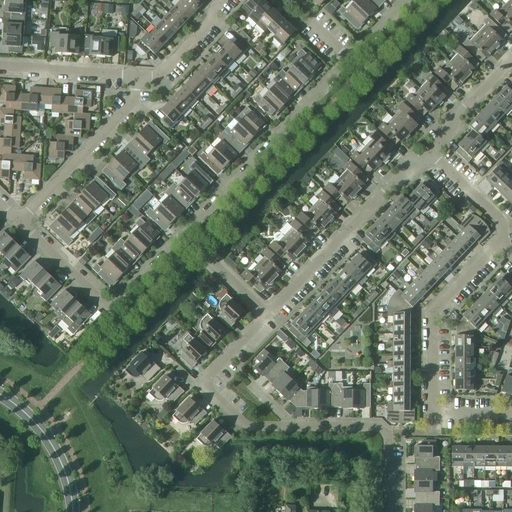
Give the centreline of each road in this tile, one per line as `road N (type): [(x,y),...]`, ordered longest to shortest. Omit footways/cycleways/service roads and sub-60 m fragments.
road 1 (residential): [(270,314),(207,378),(207,388),(247,426),(384,432),(386,511)]
road 2 (residential): [(184,235),(406,0)]
road 3 (residential): [(511,414),(431,413),(429,316),(499,243)]
road 4 (residential): [(431,153),(394,180),(270,314)]
road 5 (residential): [(18,221),(132,107),(136,76)]
road 6 (secondary): [(72,511),(47,438),(0,395)]
road 7 (residential): [(136,76),(0,66)]
road 8 (residential): [(111,310),(18,221)]
road 9 (residential): [(511,57),(450,121),(431,153)]
road 10 (residential): [(136,76),(158,75),(209,23),(219,0)]
